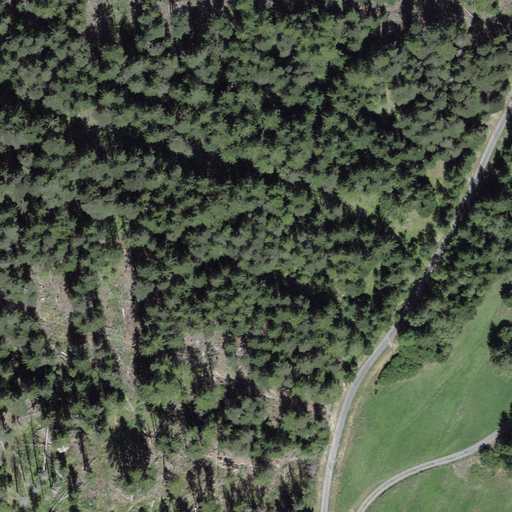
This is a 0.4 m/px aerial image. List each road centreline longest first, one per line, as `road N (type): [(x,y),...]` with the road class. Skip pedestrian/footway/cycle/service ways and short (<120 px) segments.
road 1 (unclassified): [(330,511),(358,389),(511,109)]
road 2 (track): [(367,511),(406,477),(473,451),(511,422)]
